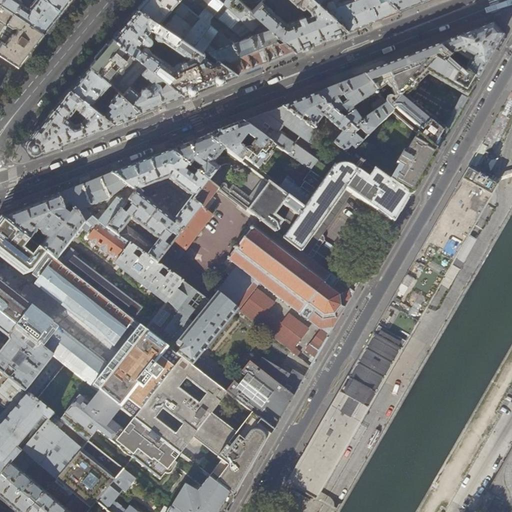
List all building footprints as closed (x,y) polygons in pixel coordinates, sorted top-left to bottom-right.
[(0,0),(0,4),(44,33),(52,23),(62,11),(48,0),(34,0),(32,2),(29,0),(22,0),(21,0),(0,0)] [(70,0),(48,0),(62,11),(70,0)] [(238,0),(144,0),(137,8),(180,37),(202,52),(204,49),(237,73),(265,62),(295,50),(284,41),(279,42),(275,39),(280,37),(252,12),(238,0)] [(291,0),(296,4),(297,3),(301,7),(303,7),(305,7),(306,6),(311,10),(312,14),(305,16),(305,15),(299,17),(299,19),(287,23),(262,1),(252,12),(280,37),(284,41),(295,50),(306,46),(347,30),(325,8),(320,4),(315,0),(291,0)] [(346,0),(325,8),(347,30),(373,20),(399,9),(387,0),(346,0)] [(387,0),(399,9),(409,6),(420,1),(419,0),(387,0)] [(0,41),(0,52),(19,64),(23,59),(29,51),(31,49),(33,46),(44,33),(0,4),(0,41)] [(173,47),(180,37),(137,8),(128,19),(113,37),(147,65),(154,70),(162,60),(150,51),(149,49),(148,47),(145,45),(146,43),(147,43),(149,43),(150,42),(152,41),(152,39),(151,37),(151,36),(148,34),(152,30),(154,33),(154,36),(155,37),(158,38),(162,39),(173,47)] [(470,33),(440,45),(457,61),(461,56),(458,52),(463,51),(474,57),(467,70),(477,79),(502,36),(492,24),(470,33)] [(137,76),(147,65),(113,37),(103,49),(90,65),(122,94),(129,85),(137,76)] [(180,37),(173,47),(187,56),(189,57),(191,56),(193,61),(187,64),(186,61),(176,64),(174,68),(162,60),(154,70),(183,94),(192,91),(237,73),(204,49),(202,52),(180,37)] [(383,67),(363,75),(376,91),(378,90),(376,86),(386,83),(387,84),(388,86),(389,87),(391,88),(394,97),(392,97),(391,97),(390,97),(389,97),(388,97),(387,97),(386,98),(385,99),(385,101),(385,102),(392,112),(401,119),(404,116),(420,129),(417,133),(421,136),(436,149),(447,131),(407,98),(405,101),(400,97),(424,70),(467,96),(477,79),(467,70),(457,61),(440,45),(417,54),(395,62),(383,67)] [(81,74),(70,88),(91,104),(103,89),(112,97),(99,111),(113,122),(126,117),(141,111),(122,94),(90,65),(81,74)] [(183,94),(154,70),(147,65),(137,76),(139,78),(142,74),(151,81),(147,86),(146,86),(144,86),(143,86),(141,87),(140,89),(140,91),(138,93),(129,85),(122,94),(141,111),(159,104),(183,94)] [(376,91),(363,75),(345,82),(316,94),(339,115),(343,112),(346,116),(343,119),(357,132),(359,130),(367,136),(392,112),(385,102),(379,95),(374,98),(376,101),(372,104),(373,105),(372,106),(375,111),(376,110),(377,111),(361,122),(352,109),(376,92),(376,91)] [(99,111),(91,104),(70,88),(64,96),(54,108),(66,118),(68,116),(76,105),(86,113),(80,121),(85,133),(97,128),(113,122),(99,111)] [(298,101),(283,107),(314,129),(324,115),(342,133),(333,144),(344,152),(348,155),(350,153),(362,141),(355,135),(357,132),(343,119),(339,115),(316,94),(312,95),(298,101)] [(269,112),(242,123),(275,146),(311,171),(324,180),(331,170),(283,137),(285,134),(280,131),(284,126),(308,142),(316,131),(314,129),(283,107),(269,112)] [(66,118),(54,108),(43,122),(26,143),(33,153),(64,141),(85,133),(80,121),(76,123),(68,116),(66,118)] [(231,127),(207,136),(224,150),(229,153),(269,183),(289,199),(304,210),(324,180),(311,171),(303,182),(304,183),(301,187),(301,188),(298,189),(298,188),(297,188),(293,185),(294,183),(287,178),(281,186),(258,169),(275,146),(242,123),(231,127)] [(214,164),(224,150),(207,136),(202,138),(182,146),(169,151),(209,182),(209,181),(219,168),(218,167),(214,164)] [(402,165),(391,182),(410,195),(421,177),(436,149),(421,136),(409,155),(403,151),(397,162),(402,165)] [(164,153),(160,155),(203,188),(193,201),(200,207),(177,238),(170,248),(158,263),(205,297),(205,298),(214,287),(177,260),(212,215),(203,208),(215,193),(218,189),(216,187),(209,182),(169,151),(166,153),(164,153)] [(391,182),(350,153),(348,155),(344,152),(331,170),(324,180),(304,210),(289,199),(269,183),(248,211),(257,219),(354,292),(355,290),(345,282),(349,277),(313,250),(321,237),(317,233),(346,190),(390,221),(391,221),(394,222),(403,206),(410,195),(391,182)] [(481,165),(490,171),(497,157),(489,152),(481,165)] [(193,201),(203,188),(160,155),(143,161),(112,174),(135,191),(129,200),(133,204),(126,214),(121,210),(108,227),(158,263),(170,248),(165,244),(172,234),(177,238),(200,207),(193,201)] [(377,326),(405,344),(470,231),(490,195),(496,185),(485,179),(477,174),(468,169),(466,172),(462,179),(454,192),(409,270),(379,323),(377,326)] [(135,191),(112,174),(89,183),(58,195),(64,208),(72,205),(85,222),(93,216),(86,207),(107,199),(109,207),(107,211),(103,210),(94,217),(108,227),(121,210),(129,200),(135,191)] [(216,187),(218,189),(239,205),(242,201),(219,183),(216,187)] [(61,263),(67,268),(76,257),(78,254),(74,250),(71,248),(71,249),(67,246),(71,241),(72,240),(76,235),(82,227),(87,231),(92,235),(90,238),(100,245),(113,256),(117,260),(116,262),(125,269),(154,291),(167,301),(162,308),(188,329),(193,322),(188,318),(205,297),(158,263),(108,227),(94,217),(93,216),(85,222),(72,205),(64,208),(58,195),(47,199),(29,206),(16,212),(1,217),(22,234),(23,233),(32,241),(41,230),(42,233),(45,236),(38,245),(57,260),(60,255),(64,258),(61,263)] [(22,234),(1,217),(0,218),(0,257),(34,282),(36,283),(46,290),(46,289),(56,297),(55,298),(128,354),(114,371),(79,344),(80,343),(68,333),(67,334),(32,306),(31,308),(0,283),(0,313),(31,338),(38,343),(56,358),(111,400),(134,418),(182,357),(171,349),(133,319),(67,268),(61,263),(57,260),(38,245),(32,241),(23,233),(22,234)] [(233,271),(217,292),(234,306),(253,282),(255,279),(257,280),(256,281),(258,282),(258,281),(266,287),(265,288),(266,288),(267,288),(274,294),(275,295),(275,294),(282,300),(283,301),(291,306),(290,307),(291,308),(292,307),(299,313),(300,314),(300,313),(308,319),(307,320),(308,320),(309,320),(321,329),(306,350),(313,356),(310,360),(313,362),(315,359),(354,292),(257,219),(257,220),(251,228),(249,226),(248,228),(249,228),(247,231),(246,230),(245,232),(246,232),(238,242),(237,242),(236,243),(237,244),(235,246),(234,246),(233,247),(235,249),(229,257),(229,256),(228,257),(229,258),(228,259),(228,260),(229,259),(232,261),(231,262),(232,263),(233,262),(238,266),(236,269),(233,271)] [(67,268),(133,319),(139,311),(142,307),(117,288),(101,276),(76,257),(67,268)] [(240,312),(297,356),(300,352),(294,348),(309,329),(289,314),(281,324),(267,312),(274,303),(257,290),(240,312)] [(217,292),(210,301),(193,322),(188,329),(171,349),(182,357),(227,392),(234,384),(223,375),(220,380),(213,375),(217,370),(198,356),(237,309),(234,306),(217,292)] [(139,311),(133,319),(171,349),(188,329),(162,308),(161,310),(152,321),(139,311)] [(0,372),(48,410),(72,381),(60,370),(56,358),(38,343),(32,350),(26,345),(31,338),(0,313),(0,372)] [(405,344),(377,326),(360,355),(329,409),(312,437),(301,457),(286,483),(292,487),(279,511),(280,511),(293,511),(305,493),(306,494),(307,493),(315,497),(358,423),(376,392),(405,344)] [(179,454),(192,438),(216,457),(216,458),(220,461),(208,476),(235,498),(254,465),(264,447),(275,429),(252,411),(237,432),(211,412),(226,393),(227,392),(182,357),(134,418),(177,453),(179,454)] [(262,360),(256,368),(293,397),(295,393),(311,367),(300,358),(290,375),(262,360)] [(249,363),(234,384),(227,392),(239,401),(252,411),(275,429),(291,401),(293,397),(256,368),(249,363)] [(0,372),(0,394),(17,408),(0,427),(0,475),(53,414),(48,410),(0,372)] [(91,405),(72,429),(88,442),(97,430),(120,447),(121,445),(133,454),(132,456),(160,479),(170,466),(165,462),(171,455),(174,457),(177,453),(134,418),(111,400),(101,412),(91,405)] [(56,479),(88,442),(72,429),(53,414),(0,475),(0,498),(15,511),(27,511),(45,492),(23,472),(33,460),(56,479)] [(88,511),(96,502),(123,469),(88,442),(56,479),(77,498),(66,510),(45,492),(27,511),(88,511)] [(123,469),(96,502),(106,510),(108,511),(135,511),(129,507),(125,511),(121,508),(121,507),(116,503),(115,504),(113,502),(123,490),(125,492),(135,479),(123,469)] [(177,501),(171,508),(176,511),(226,511),(228,510),(231,504),(235,498),(208,476),(195,493),(182,485),(173,497),(177,501)]
